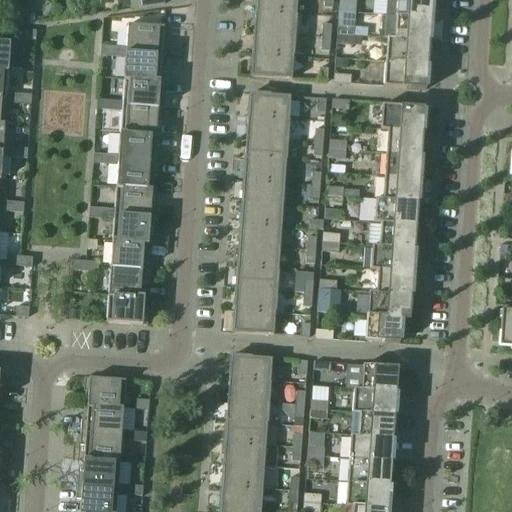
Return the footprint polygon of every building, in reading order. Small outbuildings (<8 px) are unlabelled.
[(124,1),(120,5),(121,11),(130,10),(129,0),(124,1)] [(137,0),(139,9),(163,6),(162,0),(137,0)] [(295,15),(296,0),(255,0),(255,11),(254,11),(254,12),(295,15)] [(332,9),(332,0),(323,0),(323,9),(332,9)] [(430,19),(431,0),(386,0),(385,16),(395,17),(430,19)] [(68,6),(58,8),(60,17),(71,14),(68,6)] [(30,11),(19,14),(22,24),(33,21),(30,11)] [(295,16),(295,15),(254,12),(253,34),(293,37),(295,16)] [(428,43),(430,19),(395,17),(393,40),(386,39),(386,40),(428,43)] [(125,53),(166,57),(167,44),(162,44),(163,28),(127,25),(126,48),(113,48),(112,58),(125,58),(125,53)] [(321,39),(330,39),(331,26),(322,25),(321,39)] [(336,36),(353,37),(353,28),(336,27),(336,36)] [(23,31),(22,41),(35,42),(35,32),(23,31)] [(292,57),(293,37),(253,34),(251,56),(292,58),(292,57)] [(352,46),(353,37),(336,36),(335,45),(352,46)] [(329,53),(330,39),(321,39),(320,52),(329,53)] [(427,66),(428,43),(386,40),(384,63),(427,66)] [(0,71),(7,72),(9,44),(0,43),(0,71)] [(112,58),(113,48),(100,47),(100,57),(112,58)] [(165,69),(166,57),(125,53),(125,58),(123,80),(159,83),(160,69),(165,69)] [(291,81),(292,58),(251,56),(251,57),(252,57),(250,78),(291,81)] [(335,60),(335,68),(346,69),(346,60),(335,60)] [(425,91),(427,66),(384,63),(383,88),(425,91)] [(318,83),(326,83),(327,70),(319,69),(318,83)] [(332,84),(349,85),(350,76),(333,75),(332,84)] [(158,98),(159,83),(123,80),(122,102),(109,101),(109,111),(121,112),(121,107),(162,110),(163,99),(158,98)] [(17,105),(18,95),(6,94),(5,99),(0,98),(0,125),(3,126),(5,104),(17,105)] [(17,105),(30,106),(31,96),(18,95),(17,105)] [(288,120),(290,98),(249,95),(247,116),(247,117),(288,120)] [(324,114),(325,100),(316,100),(315,113),(324,114)] [(109,111),(109,101),(97,101),(96,111),(109,111)] [(348,111),(349,102),(331,101),(331,110),(348,111)] [(380,131),(422,134),(424,109),(381,106),(380,131)] [(161,123),(162,110),(121,107),(121,112),(119,134),(155,137),(156,123),(161,123)] [(288,121),(288,120),(247,117),(245,139),(286,142),(287,121),(288,121)] [(313,144),(322,145),(323,131),(314,130),(313,144)] [(420,157),(422,134),(380,131),(387,132),(385,155),(420,157)] [(154,151),(155,137),(119,134),(118,156),(105,155),(105,165),(117,166),(117,161),(158,164),(159,152),(154,151)] [(284,162),(286,142),(245,139),(244,161),(285,163),(285,162),(284,162)] [(328,150),(345,152),(346,143),(328,141),(328,150)] [(321,158),(322,145),(313,144),(312,157),(321,158)] [(14,159),(14,149),(2,148),(2,153),(0,152),(0,174),(1,158),(14,159)] [(14,159),(26,160),(27,150),(14,149),(14,159)] [(344,161),(345,152),(328,150),(327,159),(344,161)] [(105,165),(105,155),(93,155),(92,165),(105,165)] [(419,180),(420,157),(385,155),(383,178),(419,180)] [(157,177),(158,164),(117,161),(117,166),(115,188),(151,191),(152,177),(157,177)] [(283,185),(285,163),(244,161),(244,162),(243,182),(283,185)] [(310,187),(319,188),(320,174),(311,173),(310,187)] [(417,204),(419,180),(383,178),(382,201),(375,200),(375,201),(417,204)] [(282,207),(283,185),(243,182),(241,204),(282,207)] [(318,201),(319,188),(310,187),(309,200),(318,201)] [(150,205),(151,191),(115,188),(114,210),(101,209),(101,219),(113,220),(113,215),(154,218),(155,206),(150,205)] [(325,197),(342,198),(342,189),(325,188),(325,197)] [(341,207),(342,198),(325,197),(324,206),(341,207)] [(415,227),(417,204),(375,201),(373,224),(415,227)] [(0,212),(10,213),(10,203),(0,202),(0,212)] [(10,213),(22,214),(23,204),(10,203),(10,213)] [(280,228),(282,207),(241,204),(239,225),(280,228)] [(101,219),(101,209),(89,209),(88,219),(101,219)] [(153,231),(154,218),(113,215),(113,220),(112,242),(147,245),(148,231),(153,231)] [(323,222),(320,222),(309,221),(308,230),(322,231),(323,222)] [(414,250),(415,227),(373,224),(380,225),(379,247),(371,247),(414,250)] [(279,250),(280,228),(239,225),(238,247),(279,250)] [(321,244),(338,245),(339,236),(322,235),(321,244)] [(306,252),(314,252),(315,239),(307,238),(306,252)] [(146,259),(147,245),(112,242),(110,269),(150,272),(151,260),(146,259)] [(338,254),(338,245),(321,244),(320,253),(338,254)] [(277,271),(279,250),(238,247),(236,267),(236,268),(277,271)] [(412,274),(414,250),(371,247),(370,271),(412,274)] [(313,266),(314,252),(306,252),(305,265),(313,266)] [(7,257),(6,267),(31,269),(32,259),(7,257)] [(85,263),(72,262),(71,272),(84,273),(85,263)] [(97,274),(97,268),(98,263),(85,263),(84,273),(97,274)] [(277,272),(277,271),(236,268),(234,290),(275,293),(277,272)] [(149,285),(150,272),(110,269),(108,296),(144,299),(145,284),(149,285)] [(410,297),(412,274),(370,271),(377,272),(375,294),(368,293),(368,294),(410,297)] [(302,295),(311,295),(312,282),(303,281),(302,295)] [(318,290),(335,292),(336,283),(318,281),(318,290)] [(274,313),(275,293),(234,290),(233,311),(274,314),(274,313)] [(334,301),(335,292),(318,290),(317,299),(334,301)] [(409,320),(410,297),(368,294),(366,316),(365,317),(409,320)] [(310,309),(311,295),(302,295),(302,308),(310,309)] [(143,313),(144,299),(108,296),(106,324),(146,327),(147,314),(143,313)] [(511,348),(511,307),(501,306),(498,348),(511,348)] [(15,318),(28,319),(28,309),(16,308),(15,318)] [(272,337),(274,314),(233,311),(233,313),(232,334),(272,337)] [(81,322),(81,312),(69,312),(68,321),(81,322)] [(409,322),(409,320),(365,317),(364,342),(399,344),(401,321),(409,322)] [(299,338),(308,339),(309,326),(300,325),(299,338)] [(331,341),(332,333),(315,331),(314,340),(331,341)] [(269,383),(271,360),(230,357),(228,378),(228,380),(269,383)] [(305,376),(306,363),(298,362),(297,376),(305,376)] [(329,373),(330,364),(312,363),(312,372),(329,373)] [(353,390),(395,394),(397,369),(362,366),(360,391),(353,390)] [(123,410),(125,382),(84,379),(83,392),(88,393),(87,407),(123,410)] [(269,384),(269,383),(228,380),(226,401),(267,404),(269,384)] [(394,417),(395,394),(353,390),(351,414),(394,417)] [(294,406),(303,407),(304,393),(295,392),(294,406)] [(135,411),(148,412),(148,402),(136,401),(135,411)] [(266,424),(267,404),(226,401),(225,423),(266,426),(266,424)] [(309,411),(326,412),(327,403),(310,402),(309,411)] [(302,420),(303,407),(294,406),(294,419),(302,420)] [(121,432),(123,410),(87,407),(86,422),(81,421),(80,434),(121,437),(121,432)] [(326,421),(326,412),(309,411),(308,420),(326,421)] [(392,440),(394,417),(351,414),(350,437),(392,440)] [(264,447),(266,426),(225,423),(225,424),(224,444),(264,447)] [(133,443),(133,433),(121,432),(121,437),(80,434),(79,446),(84,447),(83,461),(119,464),(120,442),(133,443)] [(133,443),(145,444),(146,434),(133,433),(133,443)] [(291,449),(300,450),(301,436),(292,435),(291,449)] [(390,464),(392,440),(350,437),(348,460),(390,464)] [(263,469),(264,447),(224,444),(222,466),(263,469)] [(306,458),(323,459),(324,450),(306,448),(306,458)] [(299,463),(300,450),(291,449),(291,462),(299,463)] [(322,467),(323,459),(306,458),(305,466),(322,467)] [(389,487),(390,464),(348,460),(346,484),(389,487)] [(117,486),(119,464),(83,461),(82,475),(77,475),(76,488),(117,491),(117,486)] [(261,490),(263,469),(222,466),(221,488),(261,490)] [(288,492),(297,493),(298,479),(289,478),(288,492)] [(387,510),(389,487),(346,484),(345,507),(387,510)] [(129,497),(129,487),(117,486),(117,491),(76,488),(75,500),(80,501),(79,511),(115,511),(116,496),(129,497)] [(129,497),(142,498),(142,487),(129,487),(129,497)] [(260,511),(261,490),(221,488),(219,509),(260,511)] [(296,506),(297,493),(288,492),(287,505),(296,506)] [(302,504),(320,505),(320,496),(303,495),(302,504)]
